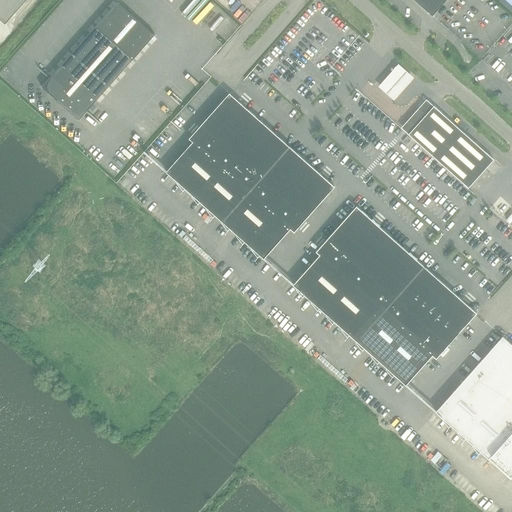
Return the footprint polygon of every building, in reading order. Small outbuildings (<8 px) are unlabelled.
[(0,0),(0,20),(5,24),(26,0),(0,0)] [(414,0),(425,9),(432,16),(445,1),(446,1),(446,0),(414,0)] [(42,87),(79,120),(155,35),(117,2),(42,87)] [(378,83),(393,96),(413,75),(398,61),(378,83)] [(166,172),(223,222),(290,147),(230,93),(189,139),(193,142),(166,172)] [(481,174),(494,160),(434,106),(420,121),(408,134),(468,188),(481,174)] [(142,122),(135,129),(139,133),(146,125),(142,122)] [(126,132),(120,138),(132,151),(138,145),(126,132)] [(402,141),(406,145),(411,140),(407,136),(402,141)] [(294,232),(323,200),(335,187),(290,147),(223,222),(264,259),(291,229),(294,232)] [(340,160),(354,174),(362,167),(348,153),(340,160)] [(491,207),(505,220),(511,212),(511,207),(500,197),(491,207)] [(357,342),(424,266),(357,206),(316,252),(320,255),(293,285),(357,342)] [(424,266),(357,342),(406,385),(433,355),(436,359),(477,313),(424,266)] [(491,456),(510,473),(511,470),(511,345),(502,337),(436,412),(488,459),(491,456)]
